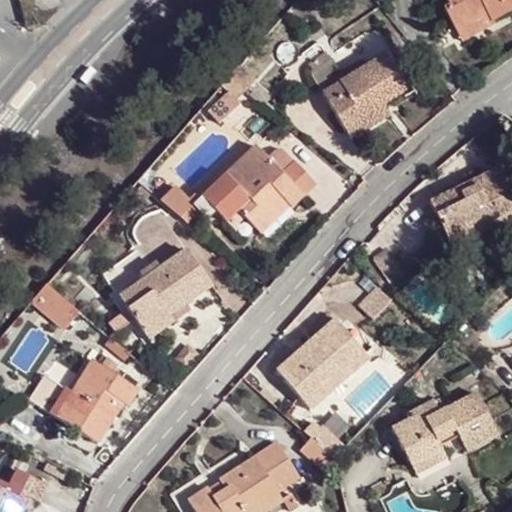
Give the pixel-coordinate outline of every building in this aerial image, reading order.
[(493,0),(439,0),(450,17),(443,21),(455,40),(487,20),(491,28),(504,20),(511,15),(511,3),(510,0),(494,0),(494,1),(493,0)] [(493,32),(491,28),(487,20),(455,40),(462,51),(493,32)] [(112,61),(102,74),(110,80),(119,66),(112,61)] [(385,117),(389,115),(388,113),(399,107),(409,101),(390,66),(344,92),(350,102),(331,114),(347,140),(378,122),(374,115),(382,111),(385,117)] [(396,126),(389,115),(385,117),(382,111),(374,115),(378,122),(347,140),(351,151),(396,126)] [(288,206),(293,211),(295,213),(307,202),(320,191),(298,168),(286,177),(261,152),(229,180),(199,207),(211,220),(218,214),(230,227),(242,214),(259,233),(288,206)] [(507,240),(511,235),(511,178),(486,200),(455,226),(479,254),(502,235),(507,240)] [(264,238),(293,211),(288,206),(259,233),(264,238)] [(511,243),(511,235),(507,240),(502,235),(479,254),(487,264),(511,243)] [(171,323),(188,312),(201,302),(214,292),(189,258),(125,306),(145,333),(166,317),(171,323)] [(81,319),(50,292),(37,307),(68,334),(81,319)] [(192,317),(188,312),(171,323),(166,317),(145,333),(155,345),(192,317)] [(337,378),(347,390),(375,366),(342,327),(312,352),(282,377),(310,410),(332,392),(327,386),(337,378)] [(38,412),(65,428),(93,446),(104,429),(110,433),(117,422),(125,410),(130,412),(141,395),(96,368),(75,401),(53,388),(38,412)] [(316,416),(347,390),(337,378),(327,386),(332,392),(310,410),(316,416)] [(415,469),(447,453),(444,448),(463,438),(474,459),(488,453),(502,446),(480,401),(444,419),(438,408),(415,419),(416,425),(397,435),(415,469)] [(317,422),(296,446),(322,468),(343,444),(317,422)] [(104,429),(93,446),(100,449),(110,433),(104,429)] [(225,484),(228,488),(232,495),(219,503),(214,495),(212,492),(192,504),(196,511),(264,511),(286,499),(283,495),(305,481),(284,447),(225,484)] [(453,464),(447,453),(415,469),(420,480),(453,464)] [(0,511),(27,511),(32,503),(2,485),(0,488),(0,511)] [(232,495),(228,488),(214,495),(219,503),(232,495)] [(289,511),(293,510),(286,499),(264,511),(289,511)]
